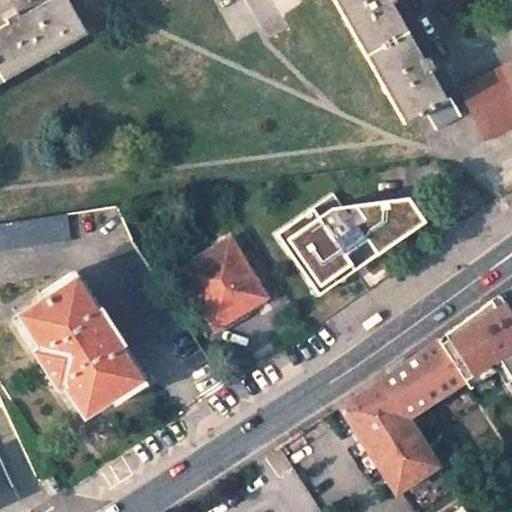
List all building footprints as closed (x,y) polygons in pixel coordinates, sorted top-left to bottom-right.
[(0,81),(85,34),(66,0),(48,0),(18,17),(0,27),(0,81)] [(333,0),(403,124),(414,118),(425,112),(445,100),(388,0),(333,0)] [(511,125),(511,62),(459,90),(485,139),(511,125)] [(448,122),(460,116),(449,98),(445,100),(425,112),(435,129),(448,122)] [(333,192),(272,234),(309,287),(345,262),(348,266),(360,258),(385,241),(379,233),(398,220),(404,228),(420,217),(403,193),(342,205),(333,192)] [(0,250),(70,240),(67,213),(0,222),(0,250)] [(265,297),(229,238),(177,269),(213,328),(265,297)] [(187,328),(130,241),(108,255),(164,343),(187,328)] [(348,266),(345,262),(309,287),(315,296),(358,266),(363,263),(360,258),(348,266)] [(141,380),(74,277),(45,297),(45,298),(43,299),(46,303),(20,320),(38,349),(32,352),(55,387),(61,383),(79,411),(107,394),(110,399),(141,380)] [(511,312),(503,299),(443,339),(472,382),(499,363),(511,382),(511,312)] [(398,372),(343,408),(402,500),(445,472),(413,422),(472,382),(443,339),(398,372)] [(468,511),(459,497),(437,511),(468,511)]
